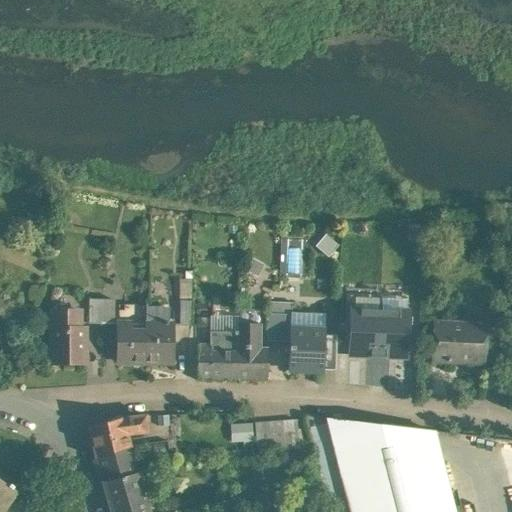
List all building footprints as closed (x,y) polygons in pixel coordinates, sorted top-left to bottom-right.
[(180,279),(182,317),(191,317),(190,279),(180,279)] [(101,300),(88,299),(88,323),(101,324),(101,300)] [(114,300),(101,300),(101,324),(114,324),(114,305),(114,300)] [(146,305),(114,305),(114,324),(117,324),(118,323),(145,324),(146,309),(146,305)] [(168,309),(146,309),(145,324),(145,363),(174,363),(175,323),(168,324),(168,309)] [(75,327),(74,310),(51,310),(51,364),(85,364),(85,328),(85,327),(75,327)] [(485,324),(434,321),(432,361),(483,364),(485,324)] [(378,324),(345,322),(343,358),(376,360),(378,324)] [(145,324),(118,323),(117,324),(117,363),(145,363),(145,324)] [(261,323),(237,323),(237,331),(236,352),(237,352),(237,379),(266,379),(266,346),(260,346),(261,323)] [(410,326),(378,324),(376,360),(408,362),(410,326)] [(325,328),(291,326),(289,369),(323,371),(325,328)] [(237,331),(210,332),(210,345),(198,345),(198,350),(236,352),(237,331)] [(236,352),(198,350),(196,378),(237,379),(237,352),(236,352)] [(122,417),(88,426),(95,458),(130,446),(127,434),(147,432),(145,414),(122,417)] [(349,511),(326,419),(326,417),(305,415),(304,416),(303,418),(327,511),(349,511)] [(454,511),(433,431),(326,419),(349,511),(454,511)] [(295,420),(281,421),(283,447),(298,445),(295,420)] [(230,422),(231,439),(243,439),(243,445),(254,445),(253,421),(230,422)] [(281,421),(254,423),(256,449),(283,447),(281,421)] [(130,446),(95,458),(102,482),(138,472),(130,446)] [(149,511),(138,472),(102,482),(111,511),(149,511)] [(0,511),(2,511),(17,492),(12,488),(13,486),(9,483),(8,485),(0,479),(0,511)]
